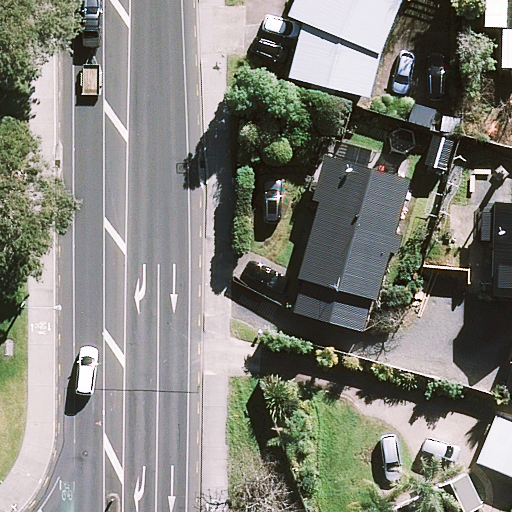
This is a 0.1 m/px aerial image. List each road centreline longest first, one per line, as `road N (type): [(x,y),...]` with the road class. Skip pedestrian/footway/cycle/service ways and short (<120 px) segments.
road 1 (secondary): [(124,253),(154,511)]
road 2 (secondary): [(124,253),(122,0)]
road 3 (secondary): [(88,482),(124,253)]
